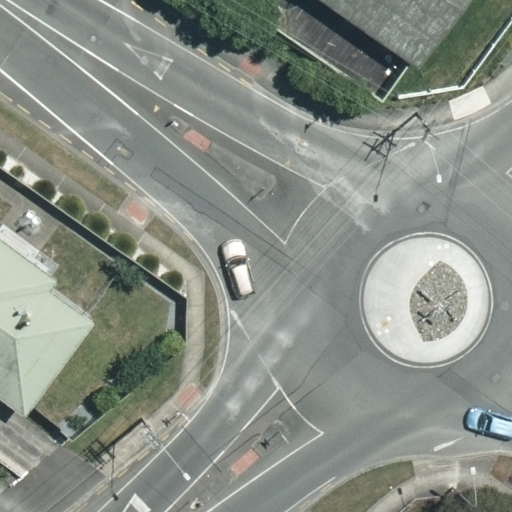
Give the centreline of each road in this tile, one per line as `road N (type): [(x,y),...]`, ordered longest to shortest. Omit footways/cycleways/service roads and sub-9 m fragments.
road 1 (tertiary): [(331,249),(0,1)]
road 2 (tertiary): [(181,511),(343,371)]
road 3 (tertiary): [(510,368),(481,393),(446,407),(408,408),(372,395),(343,371)]
road 4 (tertiary): [(331,249),(354,220),(386,201),(458,199),(491,216)]
road 5 (tertiary): [(343,371),(318,312),(331,249)]
